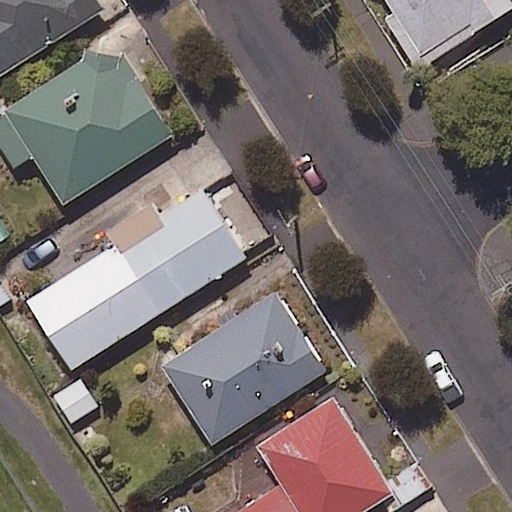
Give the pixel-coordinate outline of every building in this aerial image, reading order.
[(0,0),(0,71),(109,4),(106,0),(0,0)] [(511,5),(511,0),(384,0),(423,61),(511,5)] [(146,49),(132,27),(0,110),(0,138),(16,163),(37,150),(68,199),(177,130),(132,58),(146,49)] [(250,253),(207,185),(163,213),(148,189),(101,219),(116,243),(31,297),(74,364),(250,253)] [(278,285),(165,357),(214,434),(327,362),(278,285)] [(357,511),(396,489),(340,393),(261,439),(285,480),(230,511),(357,511)]
